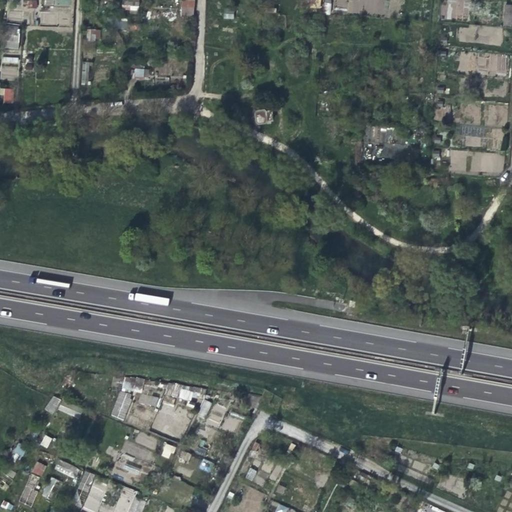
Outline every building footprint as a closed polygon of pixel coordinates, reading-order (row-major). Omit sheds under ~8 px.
[(331,13),(331,0),(323,0),(324,13),(331,13)] [(511,5),(503,5),(501,26),(511,26),(511,5)] [(224,18),(234,19),(234,11),(224,10),(224,18)] [(2,48),(19,48),(20,24),(3,23),(2,48)] [(419,46),(419,39),(420,27),(407,26),(406,45),(419,46)] [(87,42),(95,42),(95,40),(101,40),(101,32),(87,32),(87,42)] [(417,52),(398,51),(397,60),(403,61),(403,62),(415,63),(417,52)] [(461,53),(461,68),(475,67),(475,70),(505,70),(505,54),(488,55),(488,58),(474,58),(474,53),(461,53)] [(1,56),(0,77),(18,78),(19,57),(1,56)] [(133,81),(142,80),(141,71),(133,71),(133,81)] [(1,88),(1,103),(13,103),(13,88),(1,88)] [(264,112),(263,111),(256,112),(254,114),(255,123),(256,124),(264,123),(265,122),(271,121),(270,111),(264,112)] [(419,159),(427,160),(429,133),(421,133),(419,159)] [(483,256),(502,256),(503,245),(484,244),(483,256)] [(142,393),(144,379),(124,376),(122,390),(142,393)] [(189,400),(191,390),(180,389),(179,398),(189,400)] [(125,420),(132,394),(118,390),(111,417),(125,420)] [(53,414),(61,399),(52,395),(44,410),(53,414)] [(158,406),(159,396),(140,395),(139,405),(158,406)] [(205,418),(211,402),(203,399),(197,415),(205,418)] [(206,423),(218,428),(226,407),(214,403),(206,423)] [(39,445),(47,448),(52,438),(44,434),(39,445)] [(170,459),(175,447),(165,443),(160,455),(170,459)] [(23,457),(25,446),(16,444),(13,455),(23,457)] [(198,467),(209,473),(214,463),(203,458),(198,467)] [(54,469),(75,479),(80,469),(58,459),(54,469)] [(36,461),(31,472),(42,476),(46,465),(36,461)] [(124,462),(121,468),(137,476),(140,470),(124,462)] [(253,481),(256,469),(249,467),(246,478),(253,481)] [(83,470),(72,504),(96,511),(141,511),(145,501),(135,498),(137,491),(122,486),(115,507),(101,503),(108,481),(95,477),(96,474),(83,470)] [(34,489),(39,478),(31,474),(19,502),(31,507),(38,491),(34,489)] [(52,500),(61,481),(50,476),(41,495),(52,500)] [(3,500),(1,506),(11,510),(13,504),(3,500)]
